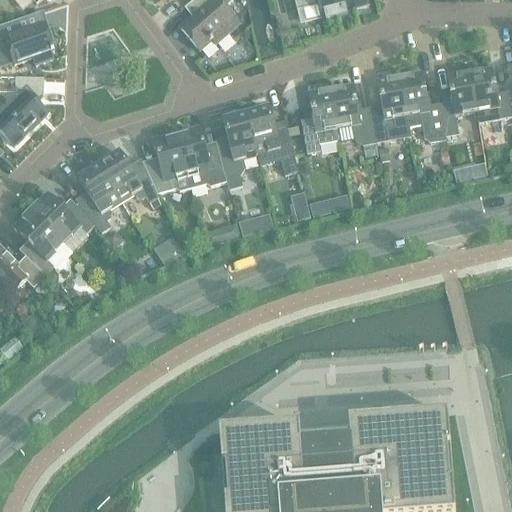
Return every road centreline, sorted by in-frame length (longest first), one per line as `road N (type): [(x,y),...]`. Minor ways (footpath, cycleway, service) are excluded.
road 1 (secondary): [(0,454),(96,371),(187,315),(330,265),(511,222)]
road 2 (secondary): [(511,205),(253,268),(178,296),(85,350),(0,418)]
road 3 (residential): [(198,97),(409,19)]
road 4 (residential): [(71,133),(76,8),(94,0)]
road 5 (residential): [(71,133),(198,97)]
road 6 (residential): [(198,97),(123,0)]
